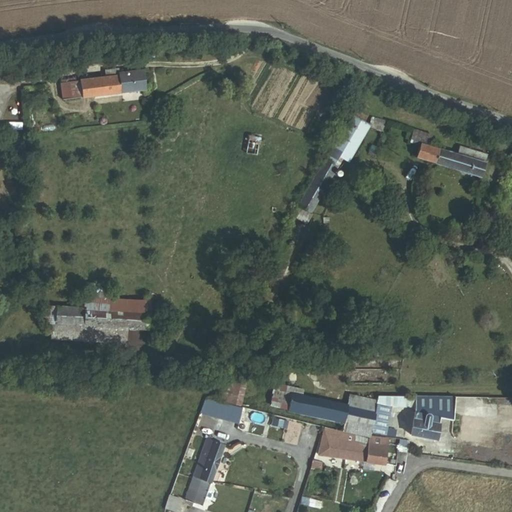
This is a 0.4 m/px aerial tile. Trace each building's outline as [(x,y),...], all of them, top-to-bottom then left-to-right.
[(62,82),(64,98),(147,87),(145,68),(119,72),(119,66),(105,68),(106,74),(80,78),(81,80),(62,82)] [(345,156),(352,160),(372,126),(373,125),(353,113),(294,214),(309,223),(315,212),(313,211),(345,156)] [(372,126),(387,131),(390,120),(375,116),(373,125),(372,126)] [(423,142),(431,144),(434,134),(417,128),(413,140),(423,143),(423,142)] [(248,151),(258,153),(262,137),(251,135),(248,151)] [(462,144),(459,153),(431,144),(423,142),(423,143),(419,156),(484,176),(488,160),(487,160),(489,153),(462,144)] [(379,148),(372,145),(368,153),(375,156),(379,148)] [(264,293),(275,297),(294,245),(282,241),(264,293)] [(151,329),(152,311),(112,308),(112,297),(113,284),(87,283),(86,295),(76,295),(76,306),(74,325),(128,329),(151,330),(151,329)] [(112,308),(152,311),(153,299),(112,297),(112,308)] [(52,324),(56,324),(57,305),(42,304),(41,323),(52,324)] [(56,324),(74,325),(76,306),(57,305),(56,324)] [(151,329),(165,330),(166,311),(152,311),(151,329)] [(51,338),(127,343),(128,329),(74,325),(56,324),(52,324),(51,338)] [(219,401),(225,402),(242,406),(247,384),(225,378),(219,401)] [(271,406),(288,409),(292,391),(304,394),(306,388),(276,382),(271,406)] [(288,411),(347,423),(351,404),(304,394),(292,391),(288,409),(288,411)] [(398,436),(399,429),(390,427),(394,406),(418,406),(416,417),(415,417),(412,434),(439,439),(442,422),(441,421),(442,415),(455,418),(457,396),(421,396),(379,395),(379,403),(373,432),(398,436)] [(372,434),(373,432),(379,403),(352,398),(351,404),(347,423),(345,430),(357,433),(372,436),(372,434)] [(241,418),(244,407),(242,406),(225,402),(222,414),(241,418)] [(339,452),(360,458),(362,445),(355,444),(357,433),(345,430),(327,426),(325,433),(342,437),(339,451),(339,452)] [(322,448),(339,451),(342,437),(325,433),(322,448)] [(368,460),(385,463),(389,437),(372,434),(372,436),(370,446),(368,460)] [(186,499),(204,505),(225,444),(207,438),(186,499)] [(360,459),(368,460),(370,446),(362,445),(360,458),(360,459)]
